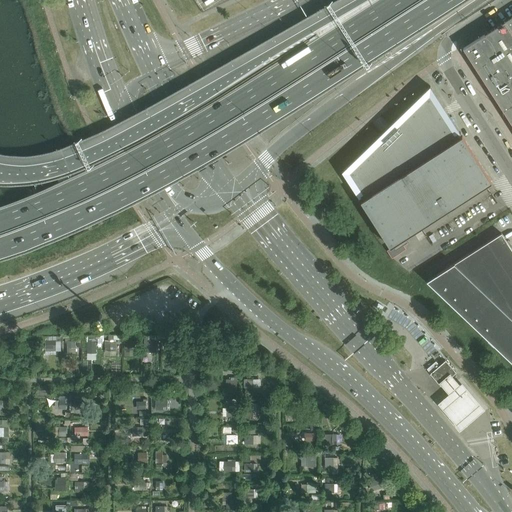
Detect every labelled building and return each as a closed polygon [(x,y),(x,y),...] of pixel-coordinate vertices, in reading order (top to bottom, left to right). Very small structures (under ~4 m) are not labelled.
[(511,16),(463,48),(511,124),(511,16)] [(363,200),(460,138),(458,135),(461,133),(461,132),(460,133),(430,86),(395,121),(394,120),(394,121),(395,122),(391,125),(394,129),(385,138),(382,134),(378,138),(377,137),(377,138),(342,172),(359,198),(358,198),(359,199),(362,197),(363,200)] [(404,238),(486,186),(492,182),(462,136),(460,138),(363,200),(361,201),(390,247),(391,247),(391,248),(390,249),(389,252),(391,255),(394,256),(397,254),(397,251),(397,250),(407,243),(404,238)] [(511,249),(502,233),(427,281),(511,362),(511,249)] [(57,349),(57,341),(45,341),(45,349),(57,349)] [(156,351),(156,341),(147,341),(147,351),(156,351)] [(436,361),(427,369),(430,373),(440,366),(436,361)] [(430,373),(430,374),(440,385),(451,376),(455,372),(454,371),(450,366),(446,361),(440,366),(430,373)] [(458,383),(451,376),(440,385),(446,393),(435,402),(458,429),(483,409),(460,381),(458,383)] [(227,380),(227,388),(235,388),(235,380),(227,380)] [(245,380),(245,388),(253,388),(253,380),(245,380)] [(66,409),(66,401),(55,401),(55,409),(66,409)] [(307,403),(307,412),(316,412),(316,403),(307,403)] [(227,408),(227,417),(236,417),(236,408),(227,408)] [(245,408),(245,417),(253,417),(253,408),(245,408)] [(0,436),(9,437),(9,427),(0,427),(0,436)] [(307,433),(307,442),(316,442),(316,433),(307,433)] [(235,444),(235,436),(226,436),(226,444),(235,444)] [(245,436),(245,444),(253,444),(253,436),(245,436)] [(166,462),(166,455),(162,455),(162,451),(155,451),(155,464),(162,464),(162,462),(166,462)] [(66,463),(66,452),(54,452),(54,463),(66,463)] [(147,464),(147,452),(138,452),(138,464),(147,464)] [(316,467),(316,458),(316,456),(306,456),(306,467),(316,467)] [(337,468),(337,458),(325,458),(325,469),(334,469),(334,468),(337,468)] [(235,471),(235,460),(231,460),(231,461),(227,461),(227,471),(235,471)] [(382,478),(369,483),(372,492),(385,487),(382,478)] [(85,490),(85,482),(75,482),(75,490),(85,490)] [(315,493),(316,485),(306,485),(306,493),(315,493)] [(325,485),(325,493),(333,493),(333,485),(325,485)] [(258,498),(258,490),(245,490),(245,498),(258,498)] [(227,493),(227,502),(236,502),(236,493),(227,493)]
